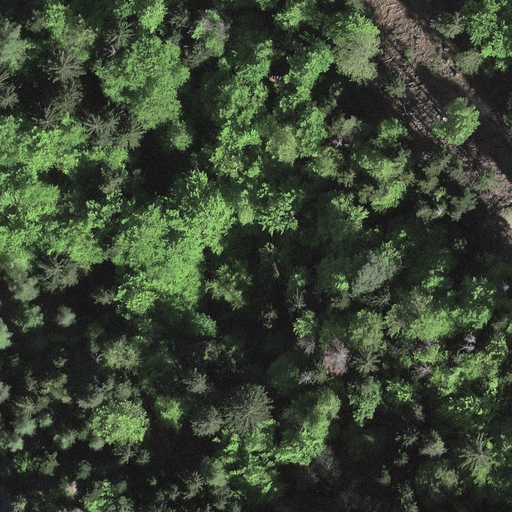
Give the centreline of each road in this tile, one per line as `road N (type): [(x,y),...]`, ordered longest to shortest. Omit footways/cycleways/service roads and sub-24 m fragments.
road 1 (track): [(414,511),(434,379),(511,231)]
road 2 (track): [(138,0),(139,47),(152,73),(154,155)]
